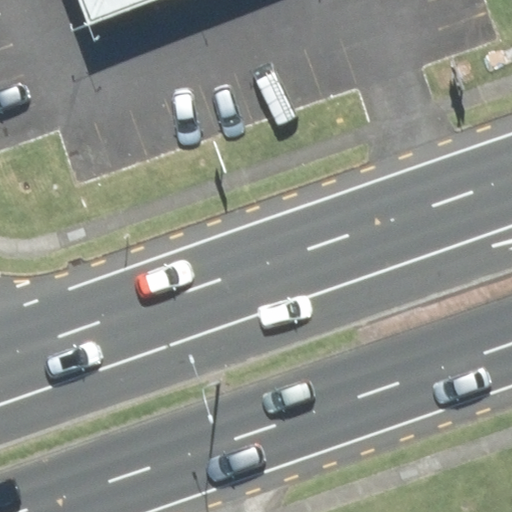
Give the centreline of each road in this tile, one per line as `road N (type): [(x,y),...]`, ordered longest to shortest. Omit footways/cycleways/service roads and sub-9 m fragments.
road 1 (primary): [(0,362),(511,179)]
road 2 (primary): [(511,363),(62,511)]
